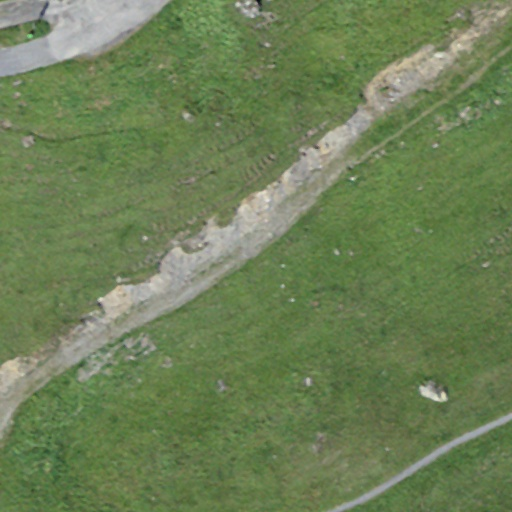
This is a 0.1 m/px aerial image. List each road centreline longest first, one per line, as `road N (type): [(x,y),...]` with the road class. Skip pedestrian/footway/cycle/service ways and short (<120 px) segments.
road 1 (track): [(133,16),(107,44),(0,70)]
road 2 (track): [(133,16),(0,22)]
